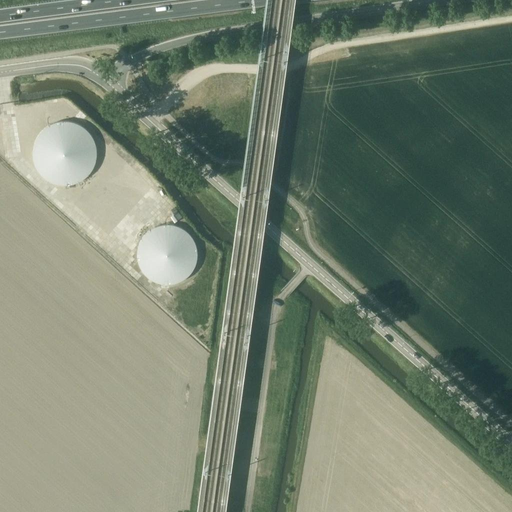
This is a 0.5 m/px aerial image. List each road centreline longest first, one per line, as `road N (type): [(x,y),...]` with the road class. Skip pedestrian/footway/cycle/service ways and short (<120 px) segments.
road 1 (secondary): [(511,445),(103,78)]
road 2 (track): [(146,118),(212,71),(289,70),(324,48),(511,19)]
road 3 (motorway): [(103,78),(190,40),(443,0)]
road 4 (motorway): [(0,33),(268,0)]
road 5 (motorway): [(122,0),(0,16)]
